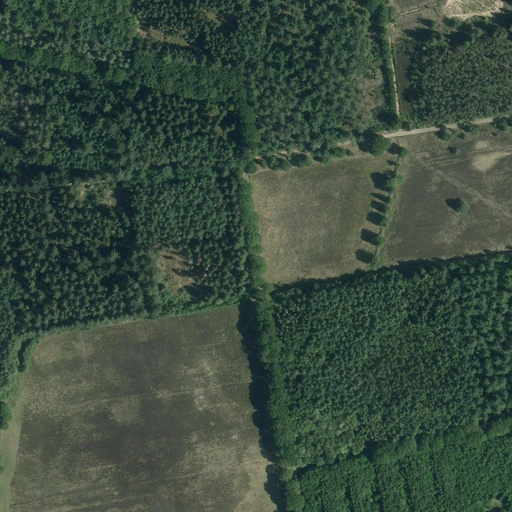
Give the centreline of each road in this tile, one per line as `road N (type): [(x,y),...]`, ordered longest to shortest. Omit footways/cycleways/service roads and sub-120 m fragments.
road 1 (track): [(388,0),(401,133),(0,191)]
road 2 (track): [(511,421),(289,470)]
